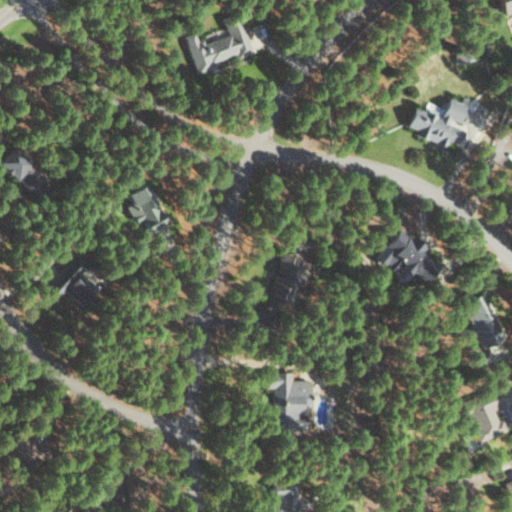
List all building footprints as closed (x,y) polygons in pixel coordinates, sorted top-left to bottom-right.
[(511,0),(497,0),(502,14),(511,10),(511,0)] [(194,72),(211,67),(209,62),(235,54),(236,57),(250,53),(238,13),(222,18),(226,35),(198,43),(195,30),(183,34),(194,72)] [(456,63),(472,59),(470,48),(454,52),(456,63)] [(464,104),(447,98),(440,115),(413,105),(406,126),(416,130),(414,135),(445,146),(447,141),(458,145),(464,128),(456,125),(464,104)] [(45,179),(12,145),(0,157),(0,164),(29,195),(45,179)] [(126,193),(130,203),(126,205),(134,223),(142,220),(148,233),(165,225),(146,183),(126,193)] [(421,282),(437,263),(423,251),(426,247),(410,233),(406,238),(396,230),(374,257),(390,270),(397,262),(421,282)] [(266,306),(292,310),(301,257),(279,253),(275,275),(271,275),(266,306)] [(96,290),(67,263),(45,285),(57,296),(65,288),(83,305),(96,290)] [(474,335),(481,348),(500,339),(478,294),(457,304),(468,326),(458,330),(463,340),(474,335)] [(304,430),(304,406),(309,406),(310,380),(289,380),(289,372),(264,371),(263,388),(271,388),(270,406),(266,406),(266,429),(304,430)] [(461,400),(465,414),(468,413),(477,440),(506,431),(501,418),(496,420),(492,409),(511,402),(511,399),(507,385),(461,400)] [(9,463),(16,460),(19,467),(38,459),(25,428),(5,436),(10,450),(4,453),(9,463)] [(511,478),(503,482),(511,508),(511,478)] [(52,508),(53,511),(71,511),(67,502),(52,508)]
